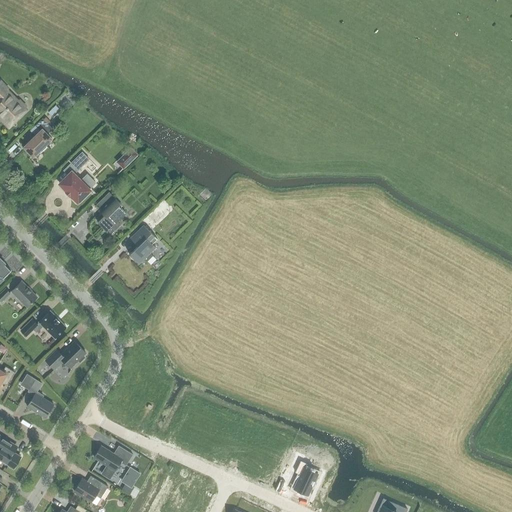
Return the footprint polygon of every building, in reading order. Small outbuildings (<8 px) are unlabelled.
[(0,118),(9,127),(26,110),(24,108),(25,107),(19,101),(18,102),(6,90),(7,89),(0,82),(0,81),(0,118)] [(24,147),(33,157),(40,150),(41,152),(46,147),(45,145),(51,139),(47,135),(53,129),(42,118),(35,126),(40,131),(24,147)] [(117,162),(123,169),(137,155),(131,148),(117,162)] [(86,174),(79,181),(73,174),(89,159),(82,152),(63,171),(68,175),(60,184),(77,202),(81,198),(82,200),(89,193),(87,192),(89,190),(88,190),(95,183),(86,174)] [(97,222),(107,232),(112,227),(115,230),(120,225),(117,222),(126,213),(118,206),(120,204),(109,192),(96,204),(101,209),(99,210),(104,215),(97,222)] [(156,209),(164,217),(171,210),(163,202),(156,209)] [(129,254),(138,264),(144,258),(147,261),(152,256),(149,253),(155,247),(152,244),(157,239),(143,225),(130,238),(137,246),(129,254)] [(0,280),(10,270),(0,259),(0,280)] [(37,297),(21,281),(11,291),(27,307),(37,297)] [(10,293),(5,288),(0,292),(0,301),(1,302),(10,293)] [(43,326),(54,338),(66,327),(50,311),(39,322),(37,324),(32,319),(20,330),(26,336),(33,329),(36,333),(43,326)] [(83,355),(85,353),(74,342),(61,355),(56,350),(45,360),(54,369),(63,361),(70,368),(78,360),(80,362),(84,357),(83,355)] [(0,384),(2,381),(7,384),(7,385),(14,372),(5,366),(2,371),(0,370),(0,384)] [(41,384),(35,380),(28,391),(34,395),(27,407),(45,418),(53,404),(42,397),(43,395),(37,391),(41,384)] [(0,435),(0,449),(0,450),(0,460),(13,469),(21,457),(14,453),(17,447),(0,435)] [(214,453),(230,460),(230,461),(234,463),(235,462),(238,464),(245,449),(221,438),(220,440),(213,437),(209,446),(216,449),(214,453)] [(119,446),(115,453),(114,454),(101,446),(94,457),(107,465),(101,474),(109,479),(120,462),(125,466),(132,455),(119,446)] [(254,460),(250,470),(280,483),(287,467),(264,457),(261,463),(254,460)] [(300,474),(294,488),(307,494),(311,486),(308,484),(311,479),(314,481),(317,474),(304,468),(307,463),(300,460),(295,472),(300,474)] [(126,483),(121,490),(129,495),(134,487),(132,486),(140,474),(130,468),(122,481),(126,483)] [(100,499),(108,487),(90,476),(86,482),(82,479),(74,491),(91,502),(95,495),(100,499)] [(172,480),(167,491),(173,493),(170,499),(174,501),(194,510),(199,499),(184,492),(186,486),(172,480)] [(166,504),(164,509),(169,511),(192,511),(194,510),(174,501),(171,507),(166,504)] [(376,511),(405,511),(407,508),(391,501),(388,508),(380,504),(376,511)]
